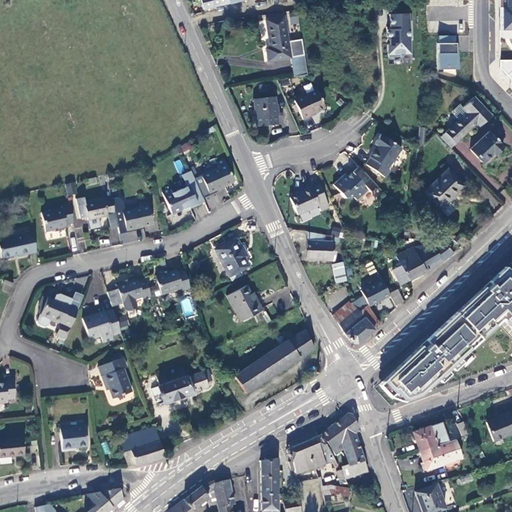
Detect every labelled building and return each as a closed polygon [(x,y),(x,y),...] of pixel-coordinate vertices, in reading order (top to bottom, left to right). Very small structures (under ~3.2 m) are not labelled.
[(200,0),(203,9),(244,0),(200,0)] [(511,0),(498,0),(499,30),(511,29),(511,60),(499,60),(500,67),(511,80),(511,0)] [(408,13),(389,14),(389,29),(386,29),(386,39),(388,39),(389,44),(387,44),(387,57),(399,56),(399,54),(409,53),(409,38),(411,38),(411,21),(408,21),(408,13)] [(266,49),(268,62),(291,58),(294,77),(307,75),(302,40),(288,42),(284,17),(266,20),(270,48),(266,49)] [(457,36),(437,36),(437,68),(457,69),(457,36)] [(316,91),(294,101),(302,120),(310,117),(309,116),(324,109),(316,91)] [(489,114),(473,97),(462,108),(467,113),(445,133),(455,143),(476,124),(477,125),(489,114)] [(279,124),(276,98),(254,100),(257,127),(279,124)] [(489,114),(477,125),(479,127),(491,116),(489,114)] [(504,147),(489,132),(470,150),(483,164),(492,156),(494,156),(504,147)] [(455,143),(445,133),(441,138),(450,148),(455,143)] [(402,149),(381,135),(375,143),(378,145),(370,158),(371,159),(367,165),(386,178),(390,171),(388,169),(402,149)] [(189,141),(181,146),(184,153),(193,148),(189,141)] [(174,161),(178,173),(185,170),(180,159),(174,161)] [(235,183),(225,161),(218,164),(220,169),(203,177),(212,196),(219,193),(218,191),(235,183)] [(370,193),(378,186),(360,167),(348,177),(343,177),(334,185),(346,198),(354,198),(357,201),(368,191),(370,193)] [(464,186),(448,170),(424,192),(440,209),(464,186)] [(190,209),(205,202),(191,171),(182,176),(187,187),(172,194),(170,189),(162,193),(173,215),(190,207),(190,209)] [(74,182),(65,184),(67,196),(77,193),(74,182)] [(330,209),(320,186),(313,189),(312,188),(303,191),(304,192),(291,198),(298,215),(320,207),(322,212),(330,209)] [(108,216),(115,214),(112,199),(105,201),(104,199),(85,203),(84,199),(76,200),(81,220),(88,218),(88,221),(108,217),(108,216)] [(153,225),(148,201),(140,203),(141,208),(122,212),(127,233),(135,231),(135,229),(153,225)] [(67,225),(74,224),(70,205),(62,206),(62,208),(42,213),(46,233),(54,231),(55,233),(59,232),(59,230),(67,229),(67,225)] [(110,230),(118,228),(115,214),(108,216),(108,217),(110,230)] [(331,235),(339,236),(340,228),(332,227),(331,235)] [(20,256),(36,253),(32,233),(0,239),(0,250),(1,258),(19,254),(20,256)] [(338,243),(339,238),(325,236),(307,233),(307,259),(332,260),(333,243),(338,243)] [(457,246),(464,239),(461,235),(454,242),(457,246)] [(240,248),(235,240),(215,250),(228,277),(249,266),(245,258),(247,256),(242,247),(240,248)] [(428,245),(414,248),(426,271),(441,261),(442,262),(453,253),(445,243),(436,250),(435,247),(431,249),(428,245)] [(400,285),(426,272),(426,271),(414,248),(397,257),(400,263),(396,265),(398,268),(393,271),(400,285)] [(330,285),(346,282),(342,263),(332,265),(333,274),(328,275),(330,285)] [(182,291),(189,288),(183,269),(177,271),(176,269),(168,272),(167,271),(162,272),(163,273),(155,276),(158,285),(161,295),(181,289),(182,291)] [(511,331),(511,279),(505,272),(376,388),(387,399),(395,392),(403,401),(421,396),(502,320),(511,331)] [(10,285),(12,280),(4,277),(2,282),(10,285)] [(143,300),(152,298),(146,279),(138,281),(137,279),(130,281),(129,280),(124,282),(125,283),(117,286),(119,289),(124,304),(126,311),(129,312),(136,310),(137,307),(136,301),(143,299),(143,300)] [(382,280),(361,291),(368,306),(390,296),(382,280)] [(155,297),(161,295),(158,285),(152,287),(155,297)] [(242,321),(262,311),(257,302),(255,303),(246,286),(227,296),(233,309),(235,307),(242,321)] [(119,289),(108,293),(113,308),(124,304),(119,289)] [(397,290),(389,294),(395,306),(403,302),(397,290)] [(350,303),(333,317),(338,324),(357,310),(359,312),(367,306),(362,299),(364,298),(362,295),(356,298),(358,301),(352,306),(350,303)] [(39,313),(41,314),(47,299),(43,297),(39,306),(41,307),(39,313)] [(59,324),(70,329),(78,310),(70,306),(71,305),(61,301),(60,302),(48,298),(47,299),(41,314),(41,315),(50,319),(50,320),(59,324)] [(357,310),(338,324),(343,333),(352,343),(357,344),(380,324),(368,306),(367,306),(359,312),(357,310)] [(112,335),(121,333),(113,311),(105,313),(104,312),(83,319),(89,340),(101,336),(104,343),(113,340),(112,335)] [(48,326),(50,320),(50,319),(41,315),(38,322),(39,325),(45,327),(48,326)] [(119,317),(122,330),(129,328),(126,315),(119,317)] [(54,336),(65,340),(70,329),(59,324),(54,336)] [(304,330),(288,340),(234,376),(246,393),(313,350),(304,330)] [(113,400),(132,393),(123,370),(126,369),(122,359),(99,368),(103,377),(101,378),(105,386),(107,385),(110,391),(113,400)] [(164,403),(178,397),(207,388),(205,382),(210,380),(206,370),(185,377),(181,367),(155,376),(159,386),(158,387),(164,403)] [(14,398),(13,379),(4,380),(5,383),(0,383),(0,402),(7,402),(7,399),(14,398)] [(511,433),(511,417),(510,411),(501,415),(501,416),(486,422),(493,440),(511,433)] [(347,413),(320,434),(331,449),(353,433),(357,429),(352,415),(347,413)] [(462,435),(469,433),(463,421),(457,424),(462,435)] [(417,443),(419,451),(448,441),(441,422),(413,432),(417,443)] [(85,427),(60,428),(62,450),(71,449),(71,447),(86,446),(85,427)] [(118,438),(126,463),(128,467),(136,466),(164,457),(154,427),(118,438)] [(343,448),(344,451),(358,446),(353,433),(331,449),(320,434),(319,435),(332,457),(343,448)] [(318,467),(334,460),(332,457),(319,435),(285,449),(290,461),(288,463),(291,471),(294,471),(295,474),(318,467)] [(468,447),(474,445),(469,435),(464,437),(468,447)] [(0,456),(24,454),(22,438),(0,440),(0,456)] [(461,458),(455,439),(448,441),(419,451),(422,459),(426,470),(461,458)] [(367,471),(358,446),(344,451),(348,464),(341,467),(342,470),(344,478),(345,479),(367,471)] [(277,458),(260,461),(260,511),(278,511),(277,458)] [(338,480),(344,478),(342,470),(336,472),(338,480)] [(471,474),(458,479),(461,485),(473,480),(471,474)] [(217,482),(217,479),(212,480),(200,486),(182,500),(166,511),(188,511),(208,497),(207,494),(217,486),(216,482),(217,482)] [(234,504),(228,480),(217,482),(216,482),(217,486),(220,503),(217,504),(219,511),(232,511),(231,505),(234,504)] [(434,511),(445,508),(435,484),(415,492),(422,511),(434,511)] [(348,496),(349,488),(329,485),(322,486),(323,494),(331,494),(348,496)] [(210,505),(217,504),(220,503),(217,486),(207,494),(208,497),(210,505)] [(105,511),(122,498),(118,489),(86,495),(94,505),(86,511),(105,511)] [(299,511),(298,499),(283,502),(285,511),(299,511)]
